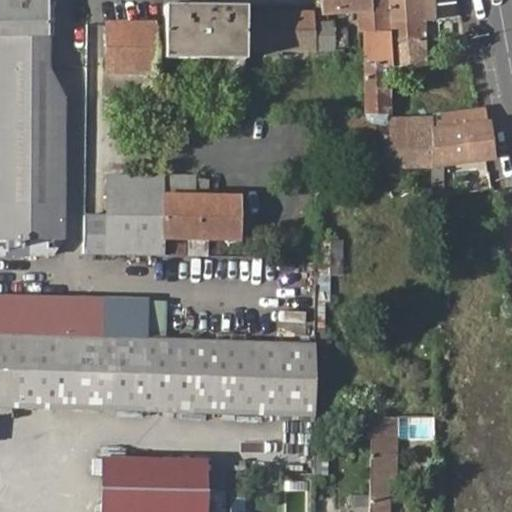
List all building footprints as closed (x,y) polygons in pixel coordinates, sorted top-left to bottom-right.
[(48,0),(0,0),(0,241),(66,242),(67,240),(65,99),(46,68),(48,0)] [(357,9),(358,32),(387,32),(388,42),(423,41),(423,22),(387,22),(386,1),(372,1),(372,0),(320,0),(323,14),(357,9)] [(387,22),(423,22),(422,0),(372,0),(372,1),(386,1),(387,22)] [(422,0),(423,22),(433,21),(431,0),(422,0)] [(245,114),(245,108),(245,50),(245,11),(172,10),(172,26),(170,59),(227,60),(228,113),(245,114)] [(245,11),(245,50),(315,51),(316,46),(331,47),(331,26),(315,26),(315,12),(245,11)] [(152,59),(170,59),(172,26),(106,25),(105,95),(151,97),(152,84),(152,73),(152,59)] [(363,35),(364,115),(364,126),(380,127),(380,115),(384,114),(383,68),(423,66),(423,41),(388,42),(387,32),(358,32),(363,35)] [(430,119),(434,170),(489,162),(493,161),(485,109),(478,109),(430,117),(430,119)] [(322,113),(316,144),(385,154),(384,145),(388,128),(380,127),(364,126),(364,115),(361,115),(322,113)] [(388,172),(434,170),(430,119),(389,120),(388,128),(384,145),(385,154),(388,172)] [(87,254),(163,256),(163,239),(163,178),(107,177),(107,216),(87,216),(87,254)] [(163,178),(163,239),(237,239),(238,197),(208,196),(209,181),(194,180),(194,178),(163,178)] [(0,241),(0,258),(52,259),(66,242),(0,241)] [(321,274),(326,274),(343,274),(344,242),(321,242),(321,274)] [(315,274),(315,334),(325,335),(326,274),(321,274),(315,274)] [(0,300),(0,335),(72,338),(73,302),(0,300)] [(72,338),(99,339),(100,303),(73,302),(72,338)] [(165,306),(100,303),(99,339),(164,341),(165,306)] [(0,406),(314,415),(315,345),(164,341),(99,339),(72,338),(0,335),(0,406)] [(435,417),(435,407),(372,408),(372,418),(397,417),(435,417)] [(397,417),(372,418),(373,455),(397,454),(397,417)] [(397,454),(373,455),(370,455),(370,498),(370,511),(393,511),(393,484),(398,483),(397,454)] [(327,455),(314,455),(314,475),(327,475),(327,455)] [(104,460),(102,511),(208,511),(211,463),(104,460)] [(246,511),(247,478),(231,478),(230,511),(246,511)] [(357,511),(370,511),(370,498),(357,497),(357,511)]
